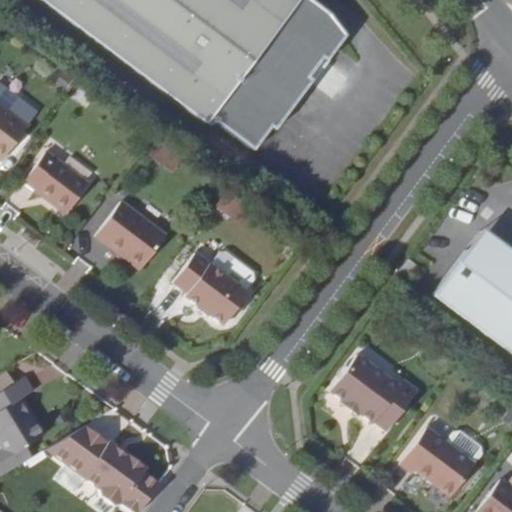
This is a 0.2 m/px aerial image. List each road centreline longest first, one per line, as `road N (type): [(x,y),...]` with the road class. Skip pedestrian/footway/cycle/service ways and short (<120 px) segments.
road 1 (residential): [(218,429),(485,78),(511,54)]
road 2 (residential): [(0,265),(218,429)]
road 3 (residential): [(218,429),(330,511)]
